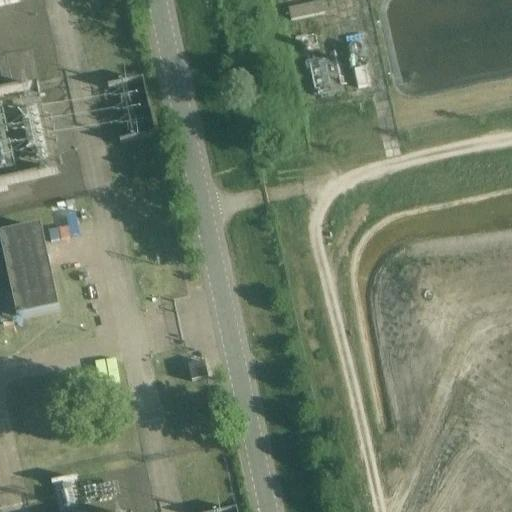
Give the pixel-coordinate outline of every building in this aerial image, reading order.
[(322,4),(289,11),(292,23),(325,16),(322,4)] [(312,52),(310,42),(301,44),(303,54),(312,52)] [(16,88),(37,84),(30,51),(8,55),(16,88)] [(154,135),(142,79),(108,87),(121,141),(154,135)] [(4,259),(17,322),(59,313),(41,229),(28,232),(33,253),(4,259)] [(0,237),(0,241),(4,259),(33,253),(28,232),(0,237)] [(0,323),(0,326),(17,322),(4,259),(0,241),(0,323)] [(208,379),(204,362),(189,365),(192,382),(208,379)]
